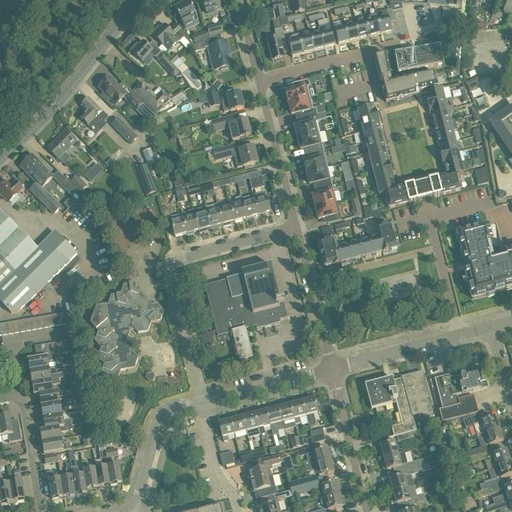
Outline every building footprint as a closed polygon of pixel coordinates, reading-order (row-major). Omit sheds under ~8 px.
[(221,10),(218,0),(202,0),(205,13),(202,14),(203,20),(217,17),(216,11),(221,10)] [(301,0),(291,0),(295,14),(305,12),(301,0)] [(429,0),(428,5),(460,9),(461,0),(429,0)] [(511,0),(508,0),(503,11),(505,12),(511,15),(511,14),(511,0)] [(183,3),(174,7),(185,28),(198,21),(195,14),(189,2),(184,5),(183,3)] [(281,3),(272,5),(274,13),(283,11),(281,3)] [(459,10),(443,8),(442,19),(458,21),(459,10)] [(272,10),(256,13),(258,23),(274,20),(272,10)] [(387,16),(377,18),(380,35),(381,36),(392,33),(390,24),(395,22),(392,10),(386,11),(387,16)] [(365,18),(366,21),(370,38),(380,35),(377,18),(376,15),(365,18)] [(470,28),(475,30),(476,28),(478,21),(479,19),(473,17),(470,28)] [(366,21),(355,24),(359,40),(370,38),(366,21)] [(355,24),(345,26),(349,43),(359,40),(355,24)] [(159,28),(151,35),(168,53),(184,37),(180,30),(176,25),(170,31),(165,25),(160,29),(159,28)] [(220,25),(207,28),(209,36),(222,33),(220,25)] [(349,43),(345,26),(334,29),(339,46),(349,43)] [(330,30),(320,33),(324,49),(335,47),(330,30)] [(207,32),(194,37),(196,43),(209,38),(207,32)] [(320,33),(309,36),(314,52),(324,49),(320,33)] [(203,42),(191,47),(194,53),(205,50),(205,48),(208,48),(214,71),(230,67),(226,52),(229,51),(226,42),(222,43),(220,34),(203,42)] [(284,59),(280,42),(285,41),(283,34),(276,36),(277,41),(268,43),(270,52),(268,52),(270,61),(272,60),(273,63),(276,62),(276,63),(281,61),(281,60),(284,59)] [(303,55),(299,38),(298,35),(287,38),(292,58),(304,55),(303,55)] [(309,36),(299,38),(303,55),(314,52),(309,36)] [(137,45),(130,52),(142,63),(153,51),(143,42),(139,46),(137,45)] [(440,46),(395,54),(398,73),(444,66),(440,46)] [(382,55),(373,58),(379,80),(380,80),(381,84),(382,88),(381,88),(384,96),(386,103),(396,100),(396,101),(404,99),(404,98),(409,97),(416,95),(415,92),(419,91),(419,92),(438,87),(434,73),(399,79),(393,80),(391,81),(390,75),(386,54),(382,55)] [(175,55),(169,61),(173,65),(179,60),(175,55)] [(109,78),(98,89),(115,106),(123,99),(136,111),(143,105),(133,95),(130,99),(126,95),(109,78)] [(288,105),(289,105),(310,99),(307,88),(310,87),(308,80),(292,85),(293,91),(285,93),(288,105)] [(477,81),(467,85),(470,93),(480,89),(477,81)] [(213,86),(218,91),(222,86),(216,82),(213,86)] [(142,84),(134,92),(156,115),(164,107),(170,100),(162,92),(156,99),(142,84)] [(184,92),(172,99),(176,105),(187,98),(190,102),(196,98),(190,89),(184,93),(184,92)] [(425,96),(427,105),(445,101),(442,90),(425,94),(426,96),(425,96)] [(329,91),(320,92),(321,101),(330,99),(329,91)] [(227,98),(221,99),(224,113),(244,108),(240,93),(227,97),(227,98)] [(217,94),(207,96),(210,109),(220,106),(217,94)] [(469,101),(466,95),(461,96),(463,103),(469,101)] [(89,99),(81,107),(89,115),(84,119),(90,125),(94,120),(100,126),(107,118),(89,99)] [(313,110),(310,99),(289,105),(292,116),(299,114),(301,120),(318,116),(325,114),(323,107),(313,110)] [(430,114),(431,115),(447,111),(445,101),(427,105),(430,114)] [(358,112),(360,122),(377,118),(375,109),(374,107),(358,112)] [(511,109),(491,124),(511,154),(511,160),(510,162),(511,164),(511,109)] [(431,115),(434,126),(450,122),(447,111),(431,115)] [(294,131),(297,140),(319,134),(316,123),(319,122),(318,116),(301,120),(302,126),(295,128),(296,131),(294,131)] [(231,117),(206,124),(207,130),(214,128),(215,133),(229,129),(233,141),(240,140),(239,138),(251,135),(250,134),(252,133),(251,127),(249,127),(247,121),(233,124),(231,117)] [(360,122),(363,133),(379,128),(379,127),(380,127),(377,118),(360,122)] [(118,120),(111,126),(123,137),(129,131),(118,120)] [(434,126),(436,136),(453,132),(450,122),(434,126)] [(363,133),(366,143),(382,139),(379,128),(363,133)] [(65,131),(47,149),(58,160),(76,142),(65,131)] [(129,131),(123,137),(130,145),(137,139),(129,131)] [(436,136),(439,147),(455,143),(453,132),(436,136)] [(308,149),(310,155),(323,151),(319,134),(297,140),(299,147),(300,147),(301,151),(308,149)] [(366,143),(368,154),(385,150),(382,139),(366,143)] [(439,149),(441,158),(458,153),(455,143),(439,147),(439,148),(439,149)] [(209,153),(208,154),(210,163),(215,161),(215,162),(234,157),(237,169),(258,164),(254,148),(239,151),(239,152),(234,153),(232,146),(224,148),(223,145),(212,148),(213,152),(209,153)] [(151,149),(143,152),(148,167),(156,164),(151,149)] [(368,154),(371,164),(388,160),(385,150),(368,154)] [(306,175),(307,174),(328,169),(323,151),(310,155),(311,161),(303,163),(306,175)] [(444,166),(444,168),(461,164),(458,153),(441,158),(443,166),(444,166)] [(32,156),(20,168),(36,185),(29,191),(39,201),(46,208),(48,210),(53,215),(61,208),(42,188),(53,178),(53,177),(32,156)] [(111,159),(106,164),(109,168),(114,163),(111,159)] [(371,164),(374,175),(391,171),(389,161),(388,162),(388,160),(371,164)] [(352,179),(348,163),(341,165),(345,181),(352,179)] [(444,168),(447,178),(458,176),(463,174),(461,164),(444,168)] [(147,165),(136,169),(146,196),(157,193),(147,165)] [(317,184),(318,189),(332,185),(328,169),(307,174),(309,185),(317,184)] [(489,183),(486,169),(474,172),(478,186),(489,183)] [(259,171),(247,175),(249,180),(261,177),(259,171)] [(374,175),(377,185),(393,181),(392,179),(393,179),(391,171),(374,175)] [(247,175),(235,178),(237,183),(249,180),(247,175)] [(77,176),(70,183),(81,193),(88,187),(77,176)] [(458,176),(447,178),(438,180),(429,182),(429,183),(427,183),(427,184),(429,183),(433,197),(430,198),(431,198),(433,198),(442,196),(461,190),(458,176)] [(261,177),(249,180),(251,190),(264,187),(261,177)] [(355,189),(352,179),(345,181),(347,191),(355,189)] [(65,180),(60,185),(72,197),(77,191),(65,180)] [(6,182),(0,187),(0,195),(8,204),(23,189),(15,181),(10,186),(6,182)] [(379,196),(385,195),(396,191),(393,181),(377,185),(379,196)] [(312,201),(314,209),(337,203),(332,185),(318,189),(320,195),(312,197),(313,201),(312,201)] [(396,191),(385,195),(389,209),(409,204),(409,205),(417,202),(420,201),(419,201),(417,201),(414,187),(416,187),(416,186),(413,187),(413,186),(405,188),(405,189),(396,191)] [(265,193),(253,196),(258,216),(270,213),(265,193)] [(253,196),(241,199),(246,219),(258,216),(253,196)] [(229,204),(230,208),(234,222),(246,219),(241,199),(240,198),(235,199),(236,203),(229,204)] [(357,198),(350,200),(354,218),(362,216),(357,198)] [(337,203),(314,209),(316,217),(317,217),(318,220),(326,218),(327,224),(341,221),(337,203)] [(217,206),(205,209),(207,214),(210,229),(222,226),(219,211),(217,206)] [(167,208),(161,209),(165,221),(170,219),(167,208)] [(234,222),(230,208),(219,211),(222,226),(223,228),(231,226),(230,224),(234,222)] [(379,211),(372,213),(373,218),(375,225),(382,224),(379,211)] [(0,258),(15,273),(41,299),(53,288),(48,283),(76,255),(54,233),(37,250),(28,240),(28,238),(25,237),(0,212),(0,258)] [(172,223),(171,223),(175,238),(187,235),(183,220),(181,212),(180,212),(180,213),(179,213),(177,215),(177,217),(178,221),(172,223)] [(207,214),(195,217),(199,232),(199,234),(207,232),(207,230),(210,229),(207,214)] [(195,217),(183,220),(187,235),(199,232),(195,217)] [(350,232),(348,223),(342,225),(344,234),(350,232)] [(344,234),(342,225),(335,227),(337,236),(344,234)] [(376,230),(378,237),(382,253),(382,254),(384,253),(383,253),(382,252),(381,249),(388,248),(389,250),(388,250),(389,252),(390,252),(390,251),(399,249),(395,233),(394,233),(392,225),(376,230)] [(496,255),(492,242),(488,226),(457,234),(465,264),(467,263),(468,269),(464,270),(472,300),(494,294),(494,292),(511,287),(511,250),(505,252),(496,255)] [(331,227),(323,230),(325,240),(334,237),(331,227)] [(378,237),(367,239),(372,256),(382,253),(378,237)] [(367,239),(357,242),(361,258),(372,256),(367,239)] [(339,260),(337,247),(335,240),(319,244),(321,252),(320,252),(322,260),(323,260),(325,268),(333,266),(335,266),(334,264),(333,261),(339,260)] [(357,242),(347,245),(351,261),(361,258),(357,242)] [(347,245),(337,247),(339,260),(340,262),(340,263),(340,264),(339,264),(339,265),(341,264),(351,261),(347,245)] [(0,303),(11,314),(18,313),(25,306),(30,310),(41,299),(15,273),(0,258),(0,303)] [(227,281),(205,287),(217,336),(226,334),(245,329),(246,330),(256,327),(257,330),(257,331),(282,325),(282,324),(281,324),(280,321),(288,319),(284,304),(284,302),(281,303),(271,266),(242,273),(243,276),(227,280),(227,281)] [(148,306),(139,296),(140,291),(134,284),(124,286),(121,294),(111,296),(108,305),(96,307),(90,324),(98,333),(95,342),(101,349),(98,358),(104,366),(101,375),(108,382),(118,380),(121,371),(136,369),(139,360),(123,341),(126,332),(135,331),(138,335),(148,333),(152,324),(160,322),(164,313),(157,305),(148,306)] [(71,312),(65,313),(67,325),(73,324),(71,312)] [(36,318),(30,319),(32,331),(38,330),(36,318)] [(245,329),(226,334),(228,342),(234,340),(239,362),(253,358),(246,330),(245,329)] [(217,345),(214,332),(207,334),(210,346),(217,345)] [(77,340),(70,341),(72,353),(79,352),(77,340)] [(49,357),(43,358),(41,346),(35,347),(37,359),(29,360),(31,372),(49,369),(48,362),(56,361),(55,356),(49,357)] [(483,383),(479,368),(460,373),(463,385),(454,387),(451,376),(434,380),(440,404),(457,399),(457,396),(462,395),(488,389),(486,382),(483,383)] [(49,369),(31,372),(33,384),(59,379),(65,378),(64,373),(50,375),(49,369)] [(147,374),(145,379),(149,382),(153,381),(155,377),(152,373),(147,374)] [(422,373),(401,378),(413,422),(412,418),(421,415),(422,420),(434,417),(422,373)] [(392,378),(365,385),(371,410),(396,403),(402,425),(391,428),(394,437),(416,431),(413,422),(401,378),(401,379),(393,382),(392,378)] [(59,379),(33,384),(35,396),(40,395),(54,392),(53,392),(53,386),(60,384),(59,379)] [(54,392),(40,395),(42,407),(68,402),(68,403),(73,402),(72,396),(60,398),(58,391),(53,392),(54,392)] [(306,417),(294,420),(294,421),(296,426),(301,424),(302,427),(308,425),(308,427),(313,426),(314,424),(312,415),(319,413),(319,412),(331,408),(330,403),(319,405),(316,396),(305,399),(306,401),(302,402),(306,417)] [(458,401),(457,399),(440,404),(442,410),(439,411),(442,423),(478,414),(474,400),(470,398),(458,401)] [(68,402),(42,407),(44,419),(62,416),(61,409),(69,408),(68,403),(68,402)] [(80,407),(76,407),(77,413),(86,411),(85,402),(80,403),(80,407)] [(302,402),(290,405),(294,420),(306,417),(302,402)] [(290,405),(278,408),(282,424),(284,431),(295,428),(294,421),(294,420),(290,405)] [(278,408),(266,411),(270,426),(273,437),(279,435),(277,429),(283,428),(282,424),(278,408)] [(266,411),(254,414),(260,436),(265,435),(263,428),(270,426),(266,411)] [(254,414),(242,417),(246,432),(248,439),(260,436),(254,414)] [(10,416),(0,417),(0,430),(1,437),(8,436),(9,444),(22,442),(20,429),(12,430),(10,416)] [(62,416),(44,419),(45,430),(46,431),(67,427),(68,431),(73,431),(71,421),(63,422),(62,416)] [(242,417),(230,420),(234,435),(246,432),(242,417)] [(499,430),(495,418),(480,423),(481,424),(478,425),(473,426),(477,437),(484,434),(484,435),(499,430)] [(476,419),(465,423),(467,428),(473,426),(478,425),(476,419)] [(230,420),(218,424),(222,439),(223,438),(224,443),(229,442),(228,437),(234,435),(230,420)] [(45,430),(40,431),(42,443),(61,440),(60,434),(68,432),(68,431),(67,427),(46,431),(45,430)] [(322,429),(310,432),(312,438),(324,435),(322,429)] [(499,430),(484,435),(489,447),(503,441),(499,430)] [(410,433),(396,437),(398,443),(412,439),(410,433)] [(91,435),(82,436),(84,448),(92,447),(91,435)] [(324,435),(312,438),(313,444),(325,441),(324,435)] [(451,446),(447,435),(441,438),(444,448),(451,446)] [(298,437),(292,439),(294,449),(301,447),(299,442),(298,437)] [(61,440),(42,443),(44,455),(71,451),(70,445),(62,446),(61,440)] [(380,447),(378,448),(379,455),(382,454),(383,458),(398,455),(395,442),(380,446),(380,447)] [(486,446),(474,450),(476,456),(487,452),(486,446)] [(449,461),(457,458),(454,448),(445,450),(449,461)] [(308,449),(297,452),(298,458),(310,454),(308,449)] [(327,449),(313,453),(314,459),(316,465),(331,461),(327,449)] [(107,459),(106,459),(110,486),(123,484),(120,465),(113,466),(112,459),(118,458),(117,450),(106,452),(107,459)] [(492,456),(492,457),(496,468),(511,463),(507,451),(492,456)] [(231,452),(220,455),(223,467),(226,467),(227,469),(235,467),(234,464),(231,452)] [(260,460),(257,452),(252,453),(254,462),(260,460)] [(487,452),(476,456),(478,462),(484,460),(490,458),(489,457),(487,452)] [(398,455),(383,458),(384,463),(381,464),(383,471),(386,470),(386,471),(392,469),(394,474),(425,466),(423,460),(407,464),(404,453),(398,455)] [(248,463),(246,455),(239,456),(242,465),(248,463)] [(57,456),(45,458),(46,465),(58,463),(57,456)] [(259,469),(247,473),(249,483),(267,478),(270,478),(268,471),(275,469),(274,466),(278,465),(277,457),(258,462),(259,469)] [(490,458),(484,460),(488,471),(496,468),(492,457),(489,457),(490,458)] [(102,468),(95,469),(98,488),(110,486),(106,459),(100,460),(102,468)] [(308,462),(304,463),(305,468),(316,465),(314,459),(308,461),(308,462)] [(331,461),(316,465),(317,471),(319,477),(334,473),(331,461)] [(87,462),(82,463),(84,475),(86,490),(87,490),(98,488),(95,469),(89,470),(87,462)] [(496,468),(500,479),(500,480),(511,475),(511,466),(511,463),(496,468)] [(395,479),(389,480),(392,492),(407,489),(407,488),(404,477),(407,476),(430,470),(429,465),(425,466),(394,474),(395,479)] [(76,468),(71,469),(76,496),(88,494),(87,490),(86,490),(84,475),(77,476),(76,468)] [(67,478),(61,479),(64,498),(76,496),(71,469),(66,470),(67,478)] [(476,471),(479,482),(487,479),(484,469),(476,471)] [(53,472),(47,473),(52,500),(64,498),(61,479),(54,480),(53,472)] [(1,475),(0,474),(0,501),(1,505),(12,503),(9,484),(3,485),(1,475)] [(16,483),(9,484),(12,503),(24,501),(20,474),(15,475),(16,483)] [(316,477),(304,480),(306,486),(317,483),(316,477)] [(267,478),(249,483),(252,493),(267,489),(269,497),(274,496),(272,488),(270,488),(267,478)] [(306,486),(291,491),(292,496),(319,489),(317,483),(306,486)] [(337,483),(336,483),(322,487),(325,499),(340,495),(339,491),(341,490),(339,483),(337,483)] [(499,485),(488,489),(490,495),(490,494),(501,491),(499,485)] [(506,495),(493,500),(494,505),(511,499),(511,486),(504,489),(506,495)] [(393,497),(390,497),(392,505),(395,504),(395,505),(402,503),(410,501),(407,489),(392,492),(393,497)] [(478,494),(473,496),(475,500),(491,495),(490,494),(490,495),(488,489),(477,493),(478,494)] [(457,493),(459,499),(467,496),(465,491),(457,493)] [(340,495),(325,499),(328,511),(343,507),(345,506),(343,498),(341,499),(340,495)] [(271,505),(256,508),(256,511),(281,511),(286,511),(283,502),(279,503),(276,504),(274,496),(269,497),(271,505)] [(417,498),(413,499),(415,505),(426,501),(425,496),(417,498)] [(495,506),(486,509),(487,511),(493,511),(499,510),(499,511),(511,511),(511,499),(494,505),(495,506)]
